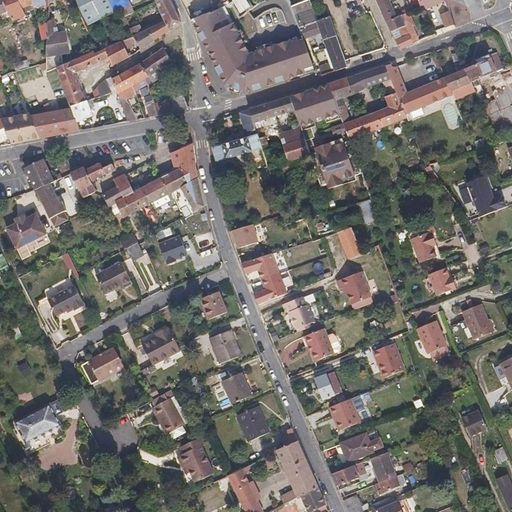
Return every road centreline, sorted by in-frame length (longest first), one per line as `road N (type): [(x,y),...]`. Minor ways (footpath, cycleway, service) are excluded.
road 1 (tertiary): [(201,113),(489,21)]
road 2 (residential): [(235,269),(161,299),(68,353),(66,366),(97,429),(119,439)]
road 3 (residential): [(235,269),(339,511)]
road 4 (tertiary): [(201,113),(0,153)]
road 5 (residential): [(201,134),(235,269)]
